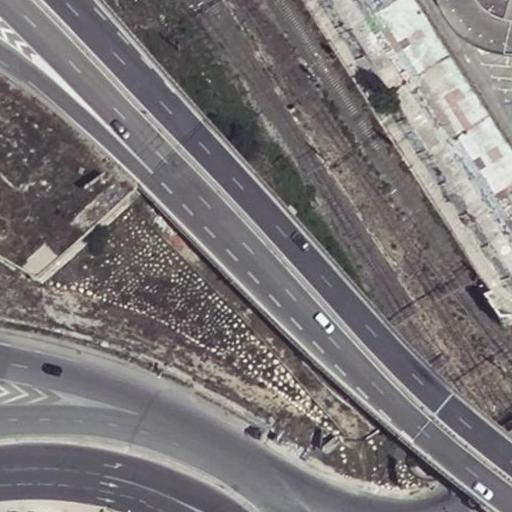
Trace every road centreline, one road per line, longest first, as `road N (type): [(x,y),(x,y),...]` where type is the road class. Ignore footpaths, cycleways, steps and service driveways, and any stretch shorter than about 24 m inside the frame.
road 1 (motorway): [(511,474),(396,371),(60,0)]
road 2 (motorway): [(164,164),(379,400),(506,511)]
road 3 (motorway): [(247,467),(188,425),(110,387),(0,363)]
road 4 (primary): [(247,467),(171,436),(90,421),(0,423)]
road 5 (primary): [(0,467),(92,459),(163,477),(229,511)]
road 6 (motorway): [(2,0),(164,164)]
road 7 (motorway): [(0,52),(164,164)]
road 8 (tertiary): [(0,476),(100,490),(167,511)]
